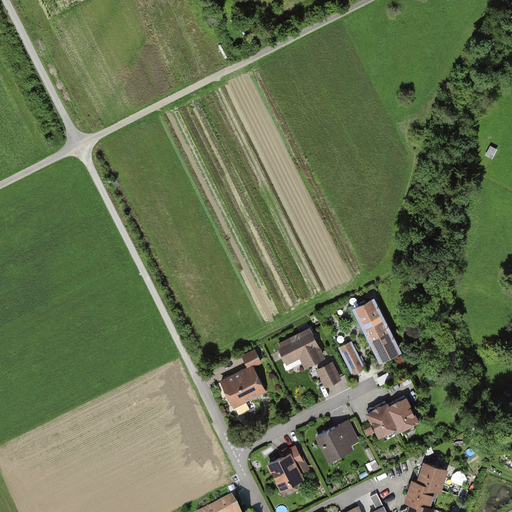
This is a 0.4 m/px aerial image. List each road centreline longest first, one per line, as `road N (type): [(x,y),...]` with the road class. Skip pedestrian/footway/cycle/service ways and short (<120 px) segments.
road 1 (residential): [(79,145),(237,452)]
road 2 (unclassified): [(369,0),(79,145)]
road 3 (residential): [(7,0),(79,145)]
road 4 (residential): [(237,452),(374,384)]
